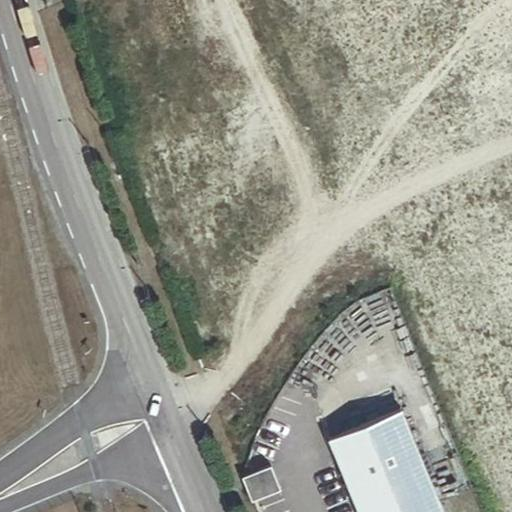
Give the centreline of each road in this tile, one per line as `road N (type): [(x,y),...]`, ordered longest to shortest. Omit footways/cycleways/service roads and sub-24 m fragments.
road 1 (unclassified): [(13,0),(31,72),(143,369)]
road 2 (unclassified): [(0,502),(180,451)]
road 3 (unclassified): [(143,369),(0,484)]
